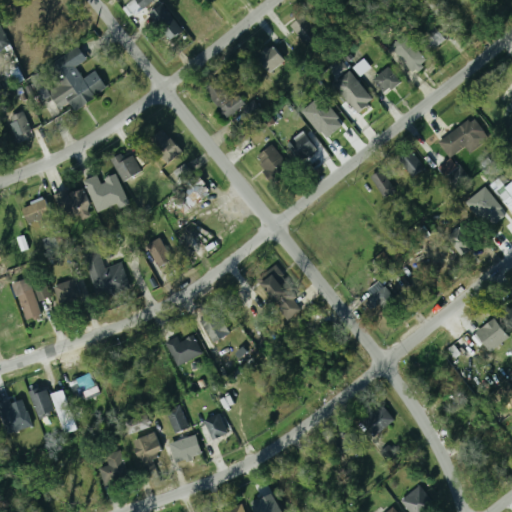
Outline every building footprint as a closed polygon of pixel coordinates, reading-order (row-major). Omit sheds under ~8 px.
[(153,0),(136,0),(143,9),(153,0)] [(149,14),(171,41),(183,31),(162,4),(149,14)] [(307,49),(321,38),(304,15),(289,27),(307,49)] [(0,48),(10,44),(0,20),(0,48)] [(446,41),(433,24),(417,37),(430,53),(446,41)] [(390,47),(413,73),(426,61),(403,35),(390,47)] [(269,73),(285,61),(272,44),(256,55),(269,73)] [(45,67),(57,86),(48,91),(38,75),(31,79),(44,99),(51,95),(59,109),(70,102),(75,111),(108,90),(96,71),(83,79),(75,66),(87,59),(79,47),(45,67)] [(372,68),(365,59),(354,67),(361,76),(372,68)] [(350,70),(344,62),(332,70),(338,78),(350,70)] [(400,81),(387,67),(373,79),(385,94),(400,81)] [(375,100),(351,71),(335,84),(358,113),(375,100)] [(203,92),(225,119),(242,105),(220,78),(203,92)] [(345,124),(321,95),(303,111),(327,140),(345,124)] [(262,112),(254,101),(244,108),(252,119),(262,112)] [(9,116),(17,143),(32,138),(24,112),(9,116)] [(488,138),(471,117),(439,143),(450,158),(465,146),(470,152),(488,138)] [(183,151),(162,130),(147,143),(169,165),(183,151)] [(288,146),(301,160),(315,147),(303,133),(288,146)] [(255,158),(273,181),(290,169),(271,145),(255,158)] [(398,160),(413,178),(425,169),(410,150),(398,160)] [(142,172),(129,151),(112,162),(125,183),(142,172)] [(446,177),(452,188),(465,181),(453,159),(437,168),(443,179),(446,177)] [(174,172),(182,183),(194,175),(186,164),(174,172)] [(385,198),(395,191),(381,171),(371,178),(385,198)] [(98,213),(127,200),(116,175),(101,182),(97,175),(83,181),(98,213)] [(491,184),(511,212),(511,180),(509,183),(503,175),(491,184)] [(184,213),(211,191),(198,176),(176,193),(183,202),(179,206),(184,213)] [(91,216),(86,189),(56,194),(61,222),(91,216)] [(40,229),(55,224),(46,198),(22,206),(28,224),(37,220),(40,229)] [(197,216),(189,222),(205,243),(223,230),(212,214),(202,222),(197,216)] [(478,245),(463,225),(448,237),(463,256),(478,245)] [(173,255),(156,234),(142,245),(159,266),(173,255)] [(48,254),(61,251),(57,236),(44,239),(48,254)] [(130,287),(120,263),(105,269),(98,253),(85,259),(101,299),(130,287)] [(288,320),(305,308),(276,268),(260,280),(288,320)] [(25,322),(41,317),(30,279),(14,283),(25,322)] [(54,285),(59,304),(80,299),(75,280),(54,285)] [(371,299),(391,319),(403,306),(384,286),(371,299)] [(511,306),(502,309),(508,328),(511,326),(511,306)] [(229,334),(217,312),(201,320),(213,343),(229,334)] [(510,338),(496,319),(476,334),(490,353),(510,338)] [(202,355),(192,334),(167,345),(177,366),(202,355)] [(498,360),(509,375),(511,372),(511,351),(511,350),(498,360)] [(68,382),(77,403),(102,392),(93,372),(68,382)] [(511,414),(511,387),(508,383),(495,395),(511,414)] [(30,392),(39,419),(55,414),(47,386),(30,392)] [(54,393),(64,434),(77,431),(67,390),(54,393)] [(32,428),(25,399),(4,404),(2,396),(0,396),(0,408),(6,434),(32,428)] [(395,421),(383,405),(362,420),(373,436),(395,421)] [(167,410),(173,433),(188,429),(181,406),(167,410)] [(213,440),(228,434),(219,411),(203,418),(213,440)] [(151,425),(145,413),(124,423),(131,436),(151,425)] [(359,441),(349,429),(335,442),(345,453),(359,441)] [(154,467),(152,460),(163,457),(155,432),(134,440),(144,470),(154,467)] [(176,464),(202,455),(194,435),(169,444),(176,464)] [(382,450),(389,461),(397,455),(390,445),(382,450)] [(103,483),(128,478),(123,451),(106,454),(108,466),(100,468),(103,483)] [(409,511),(431,511),(437,508),(420,486),(400,500),(409,511)] [(259,511),(283,511),(276,494),(256,503),(259,511)]
